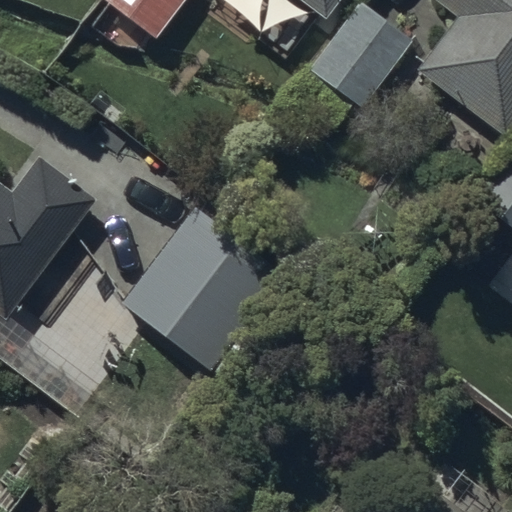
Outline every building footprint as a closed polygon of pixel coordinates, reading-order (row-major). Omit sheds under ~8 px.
[(101,0),(155,41),(185,0),(101,0)] [(297,0),(325,21),(340,0),(297,0)] [(410,28),(371,0),(347,0),(306,58),(361,96),(410,28)] [(413,71),(503,139),(511,126),(511,0),(431,0),(454,18),(413,71)] [(56,127),(41,149),(61,170),(124,213),(143,186),(56,127)] [(511,229),(511,146),(473,201),(511,229)] [(0,184),(0,319),(4,323),(97,200),(38,157),(11,193),(0,184)] [(190,195),(117,294),(198,353),(271,255),(190,195)] [(461,511),(404,470),(373,511),(461,511)]
